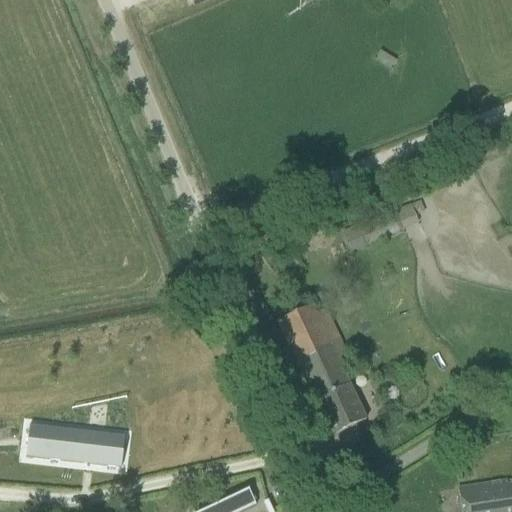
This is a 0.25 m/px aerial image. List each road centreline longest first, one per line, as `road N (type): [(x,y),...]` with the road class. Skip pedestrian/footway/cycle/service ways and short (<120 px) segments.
road 1 (unclassified): [(334,511),(101,0)]
road 2 (track): [(202,233),(511,111)]
